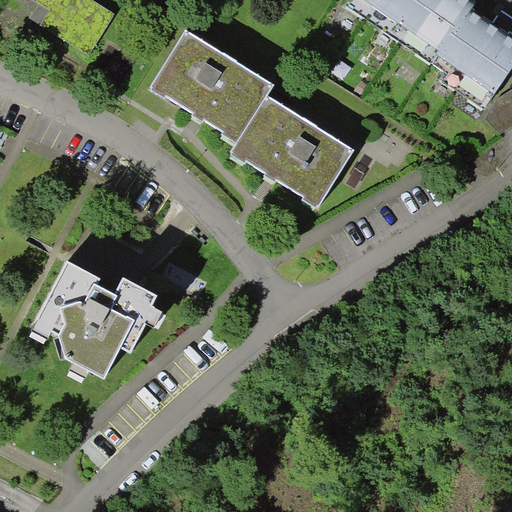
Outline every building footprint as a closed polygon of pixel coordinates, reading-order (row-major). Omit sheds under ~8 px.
[(35,0),(50,9),(41,25),(90,55),(116,13),(94,0),(35,0)] [(348,0),(345,5),(430,63),(437,53),(435,52),(459,17),(464,20),(472,10),(476,4),(470,0),(348,0)] [(511,37),(499,29),(472,10),(464,20),(459,17),(435,52),(437,53),(430,63),(444,72),(438,80),(483,110),(511,67),(511,37)] [(273,84),(186,29),(150,86),(152,87),(151,89),(164,97),(165,95),(193,113),(191,115),(197,119),(202,122),(204,120),(223,132),(222,133),(236,142),(267,94),(273,84)] [(501,133),(511,126),(511,88),(497,99),(483,119),(501,133)] [(355,149),(267,94),(236,142),(231,151),(232,151),(231,154),(245,163),(247,160),(266,172),(265,174),(269,177),(275,180),(276,178),(304,196),(303,199),(316,207),(317,205),(319,206),(355,149)] [(101,278),(68,261),(32,330),(49,337),(52,332),(59,335),(60,338),(65,358),(73,362),(89,371),(105,379),(122,348),(131,353),(147,325),(154,328),(162,312),(152,305),(158,295),(123,277),(115,294),(97,284),(101,278)] [(65,358),(60,338),(54,339),(60,359),(65,358)] [(89,371),(73,362),(69,370),(85,379),(89,371)]
